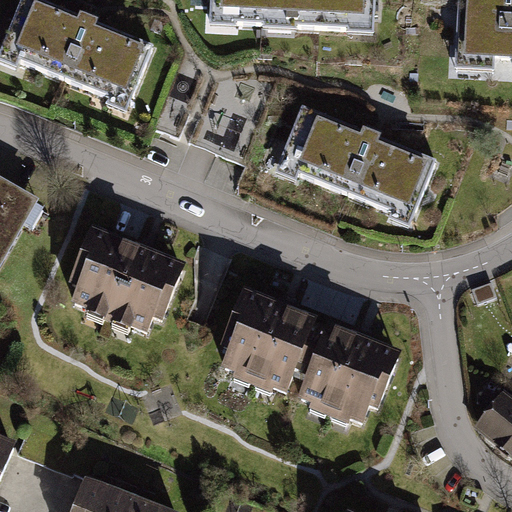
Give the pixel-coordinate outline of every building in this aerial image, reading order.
[(154,50),(30,0),(22,0),(0,56),(130,109),(154,50)] [(210,0),(209,25),(374,33),(376,0),(210,0)] [(511,0),(458,0),(456,58),(511,60),(511,0)] [(436,164),(303,110),(279,168),(413,223),(436,164)] [(200,149),(237,158),(243,134),(206,124),(200,149)] [(0,281),(43,207),(0,183),(0,281)] [(190,274),(94,235),(69,294),(82,299),(74,313),(152,343),(159,328),(167,331),(190,274)] [(235,356),(225,379),(290,405),(302,382),(311,386),(300,409),(366,436),(376,419),(383,422),(406,362),(332,333),(330,338),(319,334),(321,328),(249,299),(226,353),(235,356)] [(511,404),(504,398),(476,432),(511,463),(511,404)] [(0,443),(0,495),(19,452),(0,443)] [(153,511),(90,489),(80,511),(153,511)]
